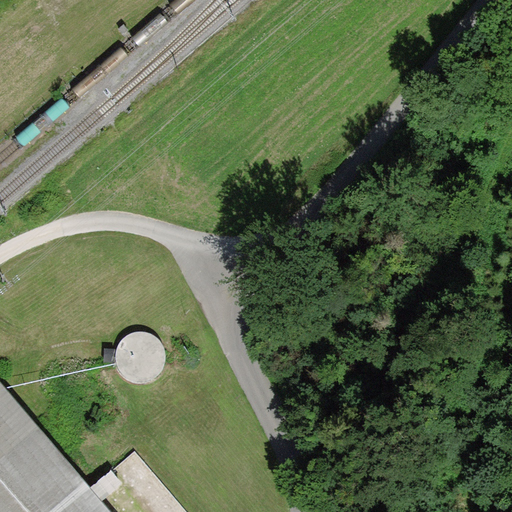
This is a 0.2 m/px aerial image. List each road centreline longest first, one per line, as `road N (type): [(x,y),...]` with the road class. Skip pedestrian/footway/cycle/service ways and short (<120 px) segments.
road 1 (track): [(511,137),(445,293),(321,511)]
road 2 (unclassified): [(225,245),(271,239),(307,216),(488,0)]
road 3 (track): [(225,245),(126,229),(50,235),(0,257)]
